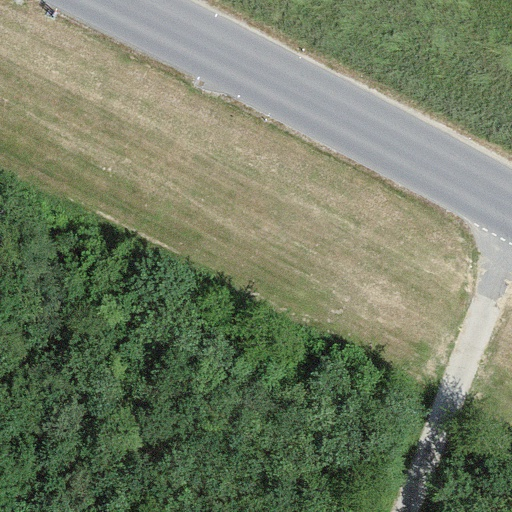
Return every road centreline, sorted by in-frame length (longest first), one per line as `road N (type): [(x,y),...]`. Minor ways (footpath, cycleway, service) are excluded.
road 1 (tertiary): [(511,196),(120,0)]
road 2 (track): [(404,511),(511,242)]
